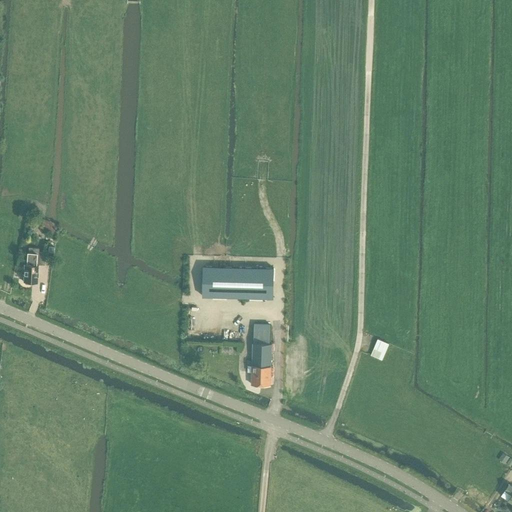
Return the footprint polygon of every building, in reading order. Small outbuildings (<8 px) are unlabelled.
[(23,281),(24,282),(25,283),(28,283),(30,282),(37,282),(38,265),(36,264),(36,253),(27,252),(27,264),(24,264),(24,266),(22,268),(22,272),(23,275),(23,281)] [(273,268),(230,267),(228,267),(223,267),(221,266),(204,266),(203,296),(273,298),(273,287),(273,268)] [(251,386),(270,386),(271,344),(269,344),(269,325),(253,325),(253,344),(252,344),(251,386)] [(371,355),(382,359),(388,343),(377,339),(371,355)] [(498,459),(504,463),(509,457),(503,453),(498,459)] [(511,486),(509,484),(501,496),(511,502),(511,486)]
